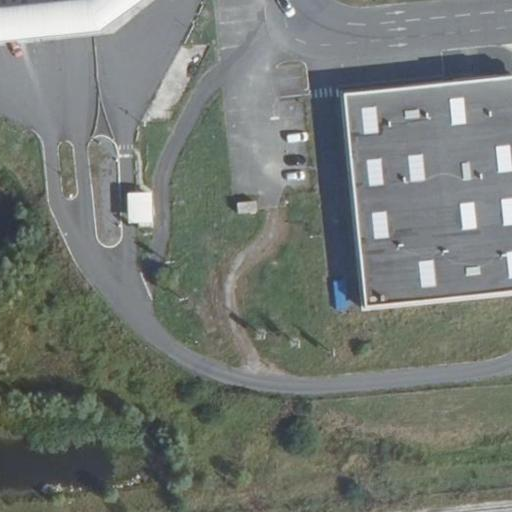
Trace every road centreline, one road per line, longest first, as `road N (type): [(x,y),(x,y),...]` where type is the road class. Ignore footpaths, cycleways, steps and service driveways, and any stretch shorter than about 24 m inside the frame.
road 1 (unclassified): [(300,0),(335,32),(511,19)]
road 2 (unknown): [(308,386),(232,323),(224,303),(229,275)]
